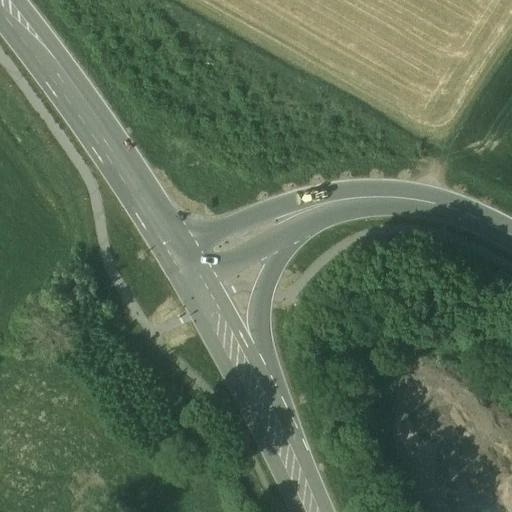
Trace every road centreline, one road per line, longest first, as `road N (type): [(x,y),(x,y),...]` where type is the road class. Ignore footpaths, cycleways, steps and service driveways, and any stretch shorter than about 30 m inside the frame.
road 1 (primary): [(0,1),(182,260)]
road 2 (secondary): [(271,423),(263,294),(286,244),(324,204)]
road 3 (secondary): [(511,234),(430,201),(373,196),(324,204)]
road 4 (primary): [(182,260),(271,423)]
road 5 (secondary): [(324,204),(182,260)]
